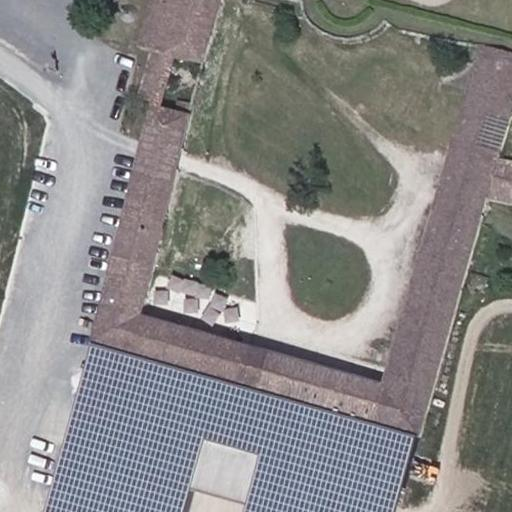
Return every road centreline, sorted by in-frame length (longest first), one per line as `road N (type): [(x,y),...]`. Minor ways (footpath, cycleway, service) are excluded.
road 1 (track): [(0,53),(107,123),(10,511)]
road 2 (track): [(434,511),(493,313),(511,315)]
